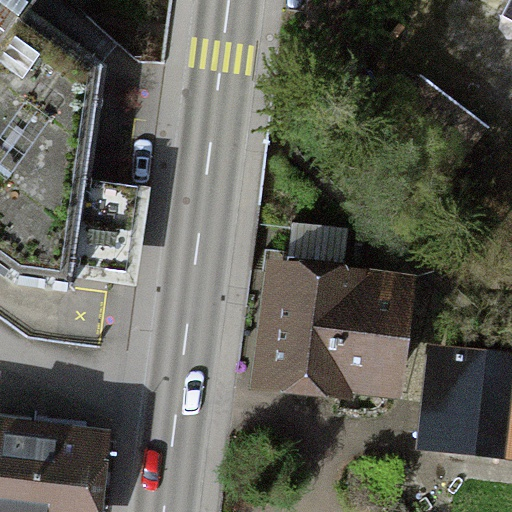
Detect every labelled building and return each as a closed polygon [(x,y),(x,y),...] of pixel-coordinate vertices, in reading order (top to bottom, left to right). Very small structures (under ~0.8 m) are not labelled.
[(0,0),(0,258),(32,281),(74,285),(96,67),(0,0)] [(511,0),(468,0),(511,22),(511,0)] [(297,238),(278,402),(408,417),(421,305),(352,297),(358,245),(297,238)] [(428,471),(511,483),(511,381),(442,371),(428,471)] [(0,511),(102,511),(110,443),(0,430),(0,511)]
